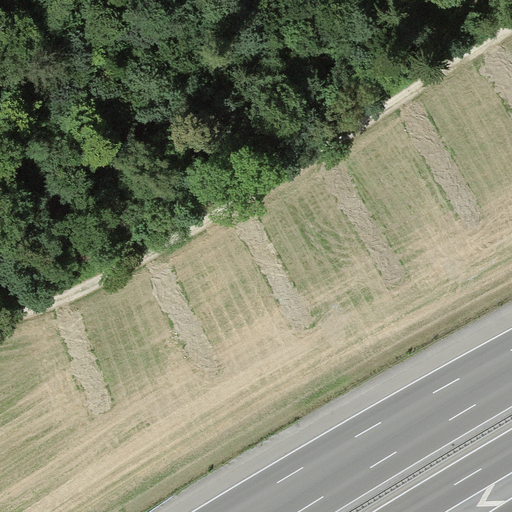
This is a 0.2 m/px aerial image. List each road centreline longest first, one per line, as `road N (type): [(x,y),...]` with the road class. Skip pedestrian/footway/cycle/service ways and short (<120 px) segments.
road 1 (track): [(0,307),(78,282),(511,14)]
road 2 (motorway): [(511,367),(265,511)]
